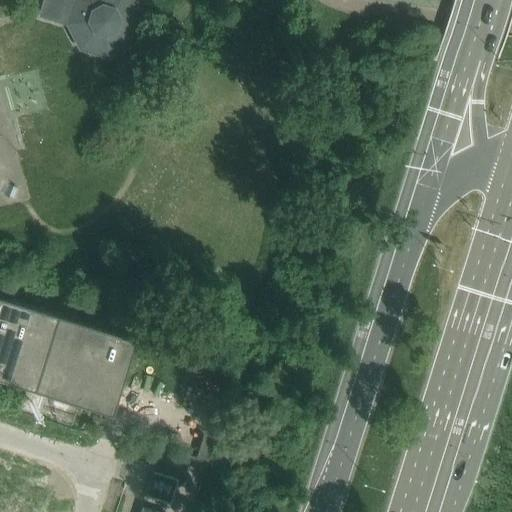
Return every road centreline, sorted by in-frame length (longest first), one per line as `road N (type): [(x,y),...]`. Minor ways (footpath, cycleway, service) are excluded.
road 1 (primary): [(434,155),(324,511)]
road 2 (primary): [(409,511),(505,192)]
road 3 (primary): [(485,0),(434,155)]
